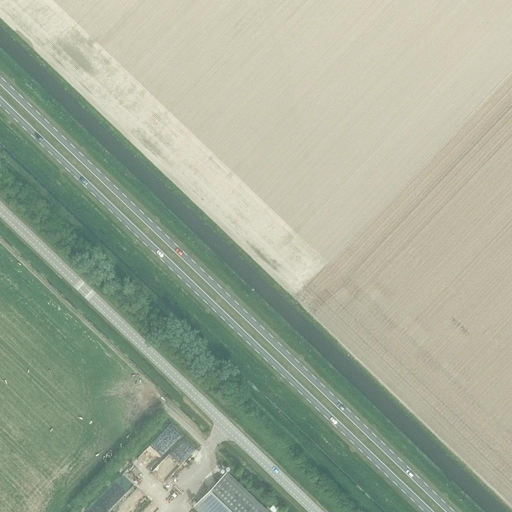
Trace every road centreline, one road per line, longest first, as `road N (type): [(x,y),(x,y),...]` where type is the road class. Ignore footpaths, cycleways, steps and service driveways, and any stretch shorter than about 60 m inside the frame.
road 1 (primary): [(450,511),(0,80)]
road 2 (primary): [(0,102),(429,511)]
road 3 (track): [(0,158),(370,511)]
road 4 (unclassified): [(315,511),(0,209)]
